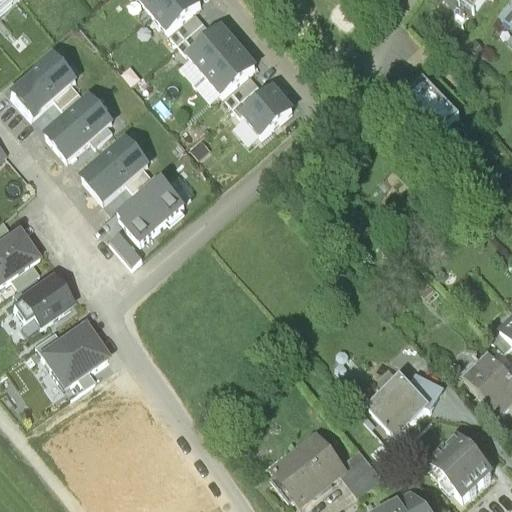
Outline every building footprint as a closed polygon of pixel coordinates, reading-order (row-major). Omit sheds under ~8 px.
[(0,0),(0,20),(10,12),(9,11),(0,0)] [(0,0),(9,11),(19,3),(15,0),(0,0)] [(150,20),(173,0),(134,0),(134,1),(150,20)] [(168,40),(200,12),(190,0),(173,0),(150,20),(168,40)] [(442,0),(443,1),(472,20),(486,0),(442,0)] [(511,4),(497,20),(511,33),(511,4)] [(203,30),(196,22),(170,44),(177,53),(203,30)] [(212,40),(203,30),(177,53),(186,62),(212,40)] [(205,84),(238,56),(221,36),(188,64),(205,84)] [(222,104),(255,75),(238,56),(205,84),(222,104)] [(32,82),(9,102),(30,126),(53,106),(71,91),(75,87),(55,63),(50,67),(45,61),(27,76),(32,82)] [(258,94),(250,85),(224,107),(232,116),(258,94)] [(460,124),(423,87),(395,114),(431,151),(460,124)] [(79,100),(71,91),(53,106),(60,116),(79,100)] [(266,103),(258,94),(232,116),(240,125),(242,123),(266,103)] [(261,145),(292,118),(273,96),(266,103),(242,123),(261,145)] [(87,109),(79,100),(60,116),(68,125),(87,109)] [(68,125),(46,144),(67,168),(89,148),(95,155),(112,139),(107,134),(112,130),(91,105),(87,109),(68,125)] [(105,167),(82,187),(102,211),(126,192),(144,176),(148,173),(127,148),(123,152),(118,146),(100,160),(105,167)] [(151,185),(144,176),(126,192),(133,201),(139,196),(151,185)] [(151,185),(139,196),(147,205),(163,191),(156,182),(151,185)] [(147,205),(119,229),(139,253),(184,215),(182,212),(194,202),(179,183),(166,194),(163,191),(147,205)] [(349,200),(341,191),(335,196),(343,205),(349,200)] [(0,250),(11,243),(1,229),(0,229),(0,250)] [(0,294),(10,287),(31,273),(38,268),(18,238),(11,243),(0,250),(0,294)] [(142,267),(119,240),(109,249),(131,276),(142,267)] [(35,284),(38,282),(31,273),(10,287),(17,297),(35,284)] [(35,284),(17,297),(12,301),(18,310),(42,294),(35,284)] [(20,333),(27,344),(70,314),(51,287),(42,294),(18,310),(12,315),(23,331),(20,333)] [(511,322),(499,335),(511,349),(511,322)] [(40,363),(63,397),(76,388),(86,381),(107,367),(84,334),(60,350),(40,363)] [(511,349),(502,338),(495,344),(511,363),(511,349)] [(40,363),(60,350),(53,340),(33,353),(40,363)] [(487,357),(511,384),(511,363),(498,348),(487,357)] [(463,379),(499,419),(511,407),(511,384),(487,357),(463,379)] [(431,411),(399,378),(364,412),(395,445),(431,411)] [(86,381),(76,388),(83,398),(93,390),(86,381)] [(454,434),(423,467),(464,505),(494,473),(454,434)] [(316,438),(265,475),(292,511),(301,511),(340,483),(346,479),(341,471),(316,438)] [(357,507),(383,488),(360,457),(341,471),(346,479),(340,483),(357,507)] [(420,511),(413,502),(394,511),(420,511)]
